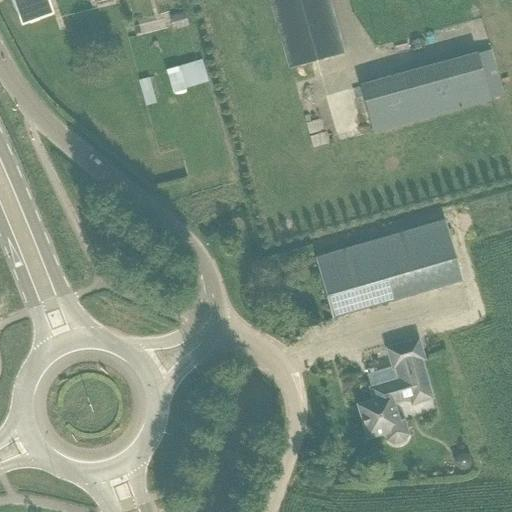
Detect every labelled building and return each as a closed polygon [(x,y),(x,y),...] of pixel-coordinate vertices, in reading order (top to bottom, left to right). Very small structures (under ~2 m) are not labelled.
[(340,57),(324,0),(268,0),(288,71),(340,57)] [(182,13),(170,16),(173,27),(177,26),(177,28),(186,25),(182,13)] [(362,88),(375,133),(421,120),(489,102),(478,57),(362,88)] [(164,67),(169,91),(207,84),(202,60),(164,67)] [(315,259),(332,319),(462,282),(445,222),(315,259)] [(431,399),(420,361),(424,361),(418,341),(387,350),(393,370),(396,369),(399,382),(370,390),(373,401),(361,406),(363,414),(360,415),(367,439),(385,434),(387,441),(394,445),(404,442),(408,435),(404,422),(399,424),(393,404),(410,399),(412,405),(431,399)] [(456,458),(455,463),(456,467),(460,470),(465,470),(469,468),(470,463),(469,459),(465,456),(460,455),(456,458)]
